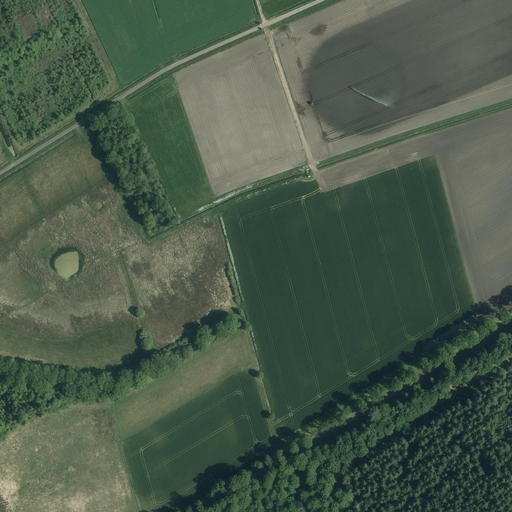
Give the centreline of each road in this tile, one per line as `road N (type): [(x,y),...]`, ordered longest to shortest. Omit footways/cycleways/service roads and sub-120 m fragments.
road 1 (unclassified): [(0,173),(171,66),(321,0)]
road 2 (track): [(201,511),(511,319)]
road 3 (track): [(265,24),(317,172)]
